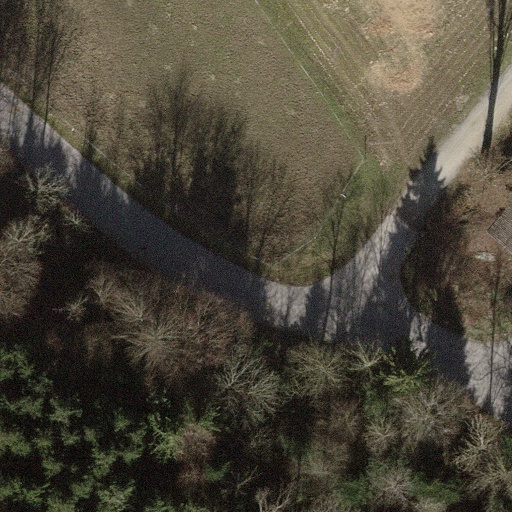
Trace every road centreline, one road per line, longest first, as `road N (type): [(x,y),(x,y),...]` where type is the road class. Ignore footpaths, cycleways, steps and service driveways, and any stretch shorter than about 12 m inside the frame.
road 1 (track): [(511,89),(325,311),(511,364)]
road 2 (residential): [(325,311),(162,243),(0,105)]
